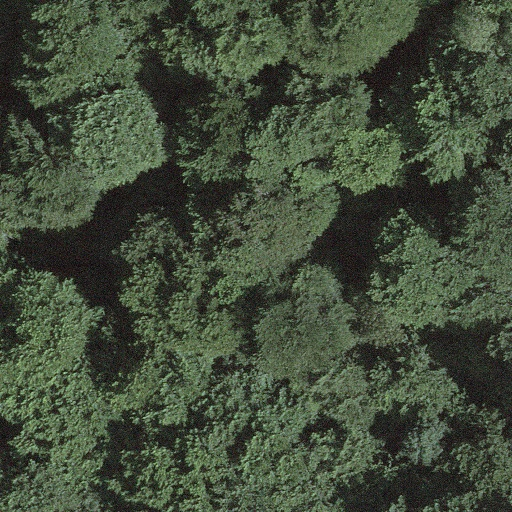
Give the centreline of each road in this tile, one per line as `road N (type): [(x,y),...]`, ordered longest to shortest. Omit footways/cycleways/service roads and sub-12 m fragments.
road 1 (track): [(511,476),(221,343),(0,256)]
road 2 (track): [(0,385),(135,511)]
